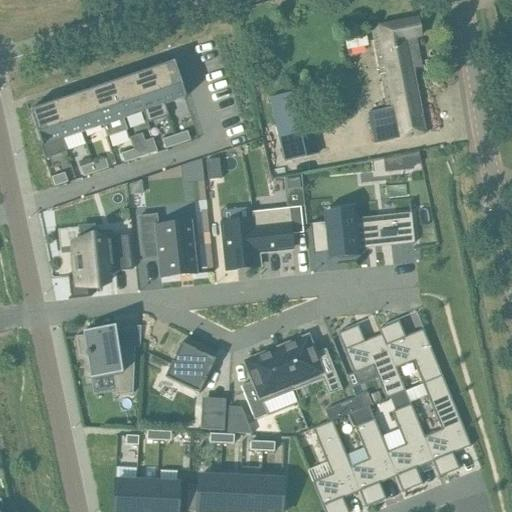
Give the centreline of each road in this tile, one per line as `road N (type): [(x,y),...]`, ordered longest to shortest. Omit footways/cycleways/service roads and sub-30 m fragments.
road 1 (residential): [(16,209),(221,137),(188,44)]
road 2 (unclassified): [(511,268),(464,0)]
road 3 (residential): [(155,304),(233,343),(388,293),(391,285)]
road 4 (residential): [(155,304),(374,278),(391,285)]
road 5 (residential): [(36,315),(75,511)]
